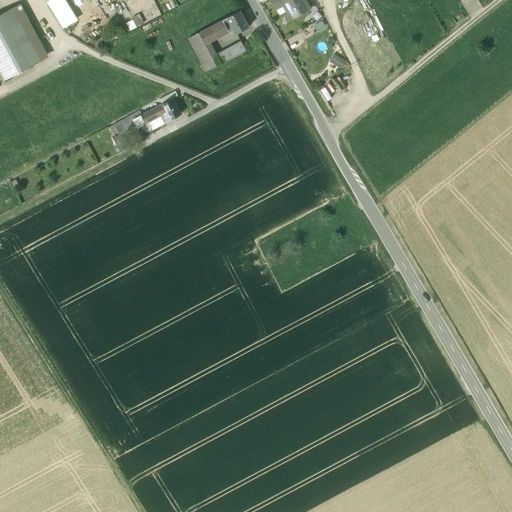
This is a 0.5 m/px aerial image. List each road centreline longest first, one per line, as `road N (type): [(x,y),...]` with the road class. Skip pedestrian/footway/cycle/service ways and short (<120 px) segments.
road 1 (secondary): [(511,450),(288,68)]
road 2 (residential): [(288,68),(216,106),(91,54),(58,33),(39,0)]
road 3 (track): [(0,290),(138,511)]
road 4 (track): [(498,0),(327,137)]
road 5 (track): [(124,155),(0,221)]
